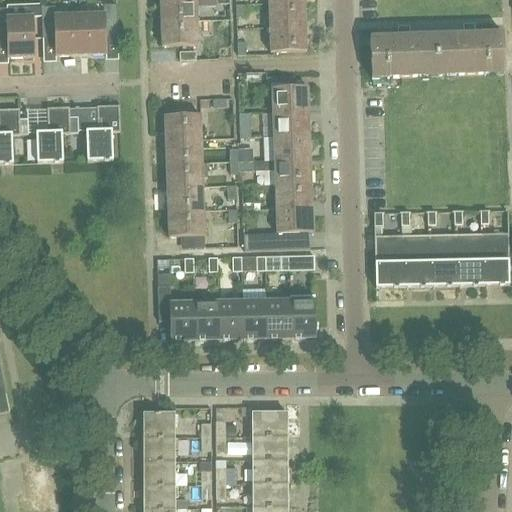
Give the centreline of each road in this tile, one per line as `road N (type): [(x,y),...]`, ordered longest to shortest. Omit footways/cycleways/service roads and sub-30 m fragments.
road 1 (residential): [(356,384),(344,0)]
road 2 (unclassified): [(356,384),(106,386)]
road 3 (unclassified): [(106,386),(0,260)]
road 4 (unclassified): [(495,383),(356,384)]
road 5 (residential): [(488,511),(495,383)]
road 6 (unclassified): [(106,511),(106,386)]
road 7 (residential): [(0,88),(120,82)]
